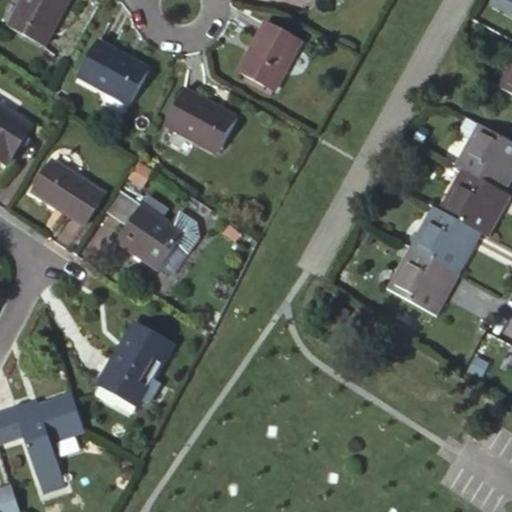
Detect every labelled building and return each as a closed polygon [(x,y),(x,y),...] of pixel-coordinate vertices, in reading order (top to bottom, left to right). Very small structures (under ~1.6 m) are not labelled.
[(69,3),(63,0),(24,0),(4,38),(38,56),(69,3)] [(511,0),(492,0),(490,7),(511,14),(511,0)] [(307,43),(275,24),(248,74),(280,92),(307,43)] [(160,80),(105,49),(87,83),(141,112),(160,80)] [(246,124),(191,94),(172,129),(227,158),(246,124)] [(36,124),(0,101),(0,154),(11,161),(36,124)] [(480,152),(467,179),(475,184),(496,194),(510,202),(511,198),(511,152),(490,141),(474,132),(469,145),(480,152)] [(106,194),(54,155),(50,160),(46,166),(41,174),(32,185),(42,192),(65,208),(86,224),(92,215),(97,207),(106,194)] [(141,160),(136,168),(148,177),(154,169),(141,160)] [(488,245),(496,250),(511,220),(511,202),(510,202),(496,194),(475,184),(452,226),(464,232),(488,245)] [(108,211),(124,222),(137,203),(121,192),(108,211)] [(175,224),(145,202),(119,238),(160,269),(178,245),(186,233),(175,224)] [(175,224),(186,233),(178,245),(190,254),(202,237),(200,223),(184,211),(175,224)] [(452,226),(443,222),(421,264),(447,278),(466,287),(488,245),(464,232),(452,226)] [(447,278),(421,264),(401,303),(445,327),(466,287),(447,278)] [(345,313),(329,303),(319,320),(335,329),(345,313)] [(176,344),(139,323),(102,387),(139,408),(142,403),(147,406),(159,385),(154,382),(176,344)] [(139,408),(102,387),(95,399),(132,420),(139,408)] [(32,400),(0,411),(0,442),(26,435),(41,487),(64,481),(53,441),(85,430),(77,403),(75,397),(37,408),(32,400)] [(16,511),(10,486),(0,488),(0,511),(16,511)]
